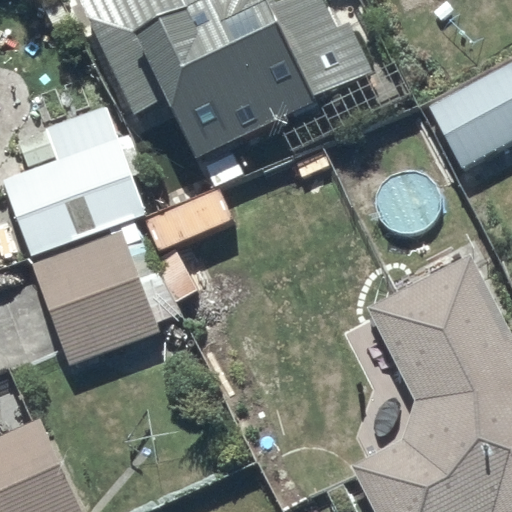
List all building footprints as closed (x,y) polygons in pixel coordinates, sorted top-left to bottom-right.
[(83,0),(138,112),(171,96),(215,185),(243,172),(228,139),(388,61),(367,18),(343,29),(329,0),(287,0),(281,4),(279,0),(278,0),(83,0)] [(97,63),(84,37),(28,66),(41,92),(97,63)] [(511,60),(430,103),(463,166),(511,141),(511,60)] [(105,105),(47,126),(59,160),(7,179),(33,253),(147,212),(134,175),(145,171),(132,134),(117,139),(105,105)] [(143,238),(136,219),(33,261),(71,364),(161,329),(185,320),(177,299),(199,290),(178,236),(147,248),(143,238)] [(511,511),(511,332),(472,255),(371,305),(405,375),(381,367),(359,437),(369,457),(353,465),(376,511),(511,511)] [(85,511),(44,418),(0,436),(0,511),(85,511)] [(273,511),(255,469),(157,511),(273,511)]
